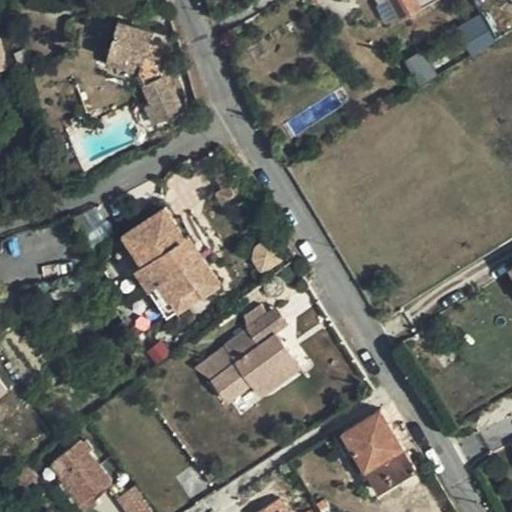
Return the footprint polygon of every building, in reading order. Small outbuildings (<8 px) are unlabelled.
[(379,0),(391,21),(400,16),(390,0),(379,0)] [(390,0),(400,16),(427,0),(390,0)] [(511,28),(511,18),(501,1),(417,52),(432,78),(511,28)] [(142,63),(140,71),(153,99),(146,102),(155,120),(183,107),(168,73),(172,71),(162,50),(147,46),(150,41),(153,29),(118,20),(109,53),(142,63)] [(164,44),(150,41),(147,46),(162,50),(164,44)] [(106,63),(140,71),(142,63),(109,53),(106,63)] [(190,256),(195,252),(209,243),(195,221),(181,229),(165,204),(123,231),(141,260),(132,266),(145,286),(150,283),(159,298),(153,302),(162,317),(209,286),(190,256)] [(215,282),(195,252),(190,256),(209,286),(215,282)] [(144,288),(153,302),(159,298),(150,283),(145,286),(144,288)] [(277,332),(286,324),(275,307),(248,326),(261,343),(277,332)] [(261,343),(248,326),(226,342),(244,367),(222,384),(238,408),(263,390),(266,390),(300,365),(277,332),(261,343)] [(168,362),(147,378),(154,385),(175,370),(168,362)] [(0,397),(8,392),(0,380),(0,397)] [(381,489),(417,468),(382,408),(345,431),(381,489)] [(87,440),(83,443),(81,441),(57,458),(66,470),(72,467),(93,496),(112,482),(90,452),(93,448),(87,440)] [(12,500),(28,490),(23,481),(7,492),(12,500)] [(126,511),(154,511),(135,484),(117,498),(126,511)] [(277,511),(284,507),(271,486),(233,511),(224,511),(222,507),(212,511),(277,511)]
